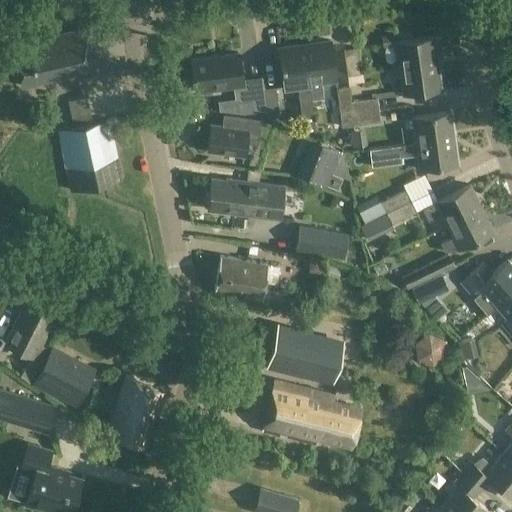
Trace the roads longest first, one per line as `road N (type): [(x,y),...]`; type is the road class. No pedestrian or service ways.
road 1 (residential): [(192,320),(133,30)]
road 2 (residential): [(192,320),(0,228)]
road 3 (residential): [(133,30),(340,0)]
road 4 (residential): [(153,511),(194,378),(192,320)]
road 5 (residential): [(511,181),(472,78),(459,0)]
